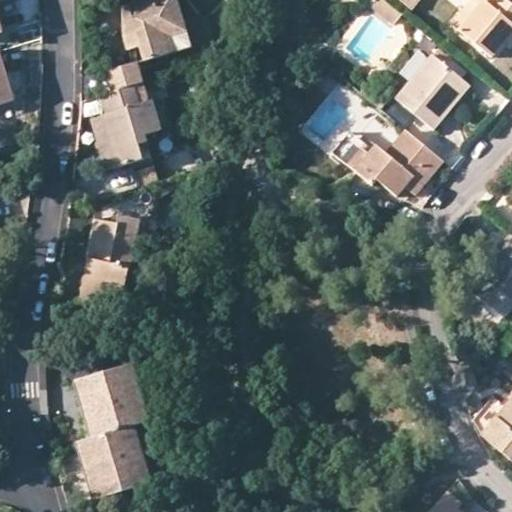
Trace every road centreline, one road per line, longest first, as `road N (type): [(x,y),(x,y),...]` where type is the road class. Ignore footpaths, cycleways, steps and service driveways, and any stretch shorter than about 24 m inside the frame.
road 1 (residential): [(35,474),(23,360),(55,143),(58,0)]
road 2 (residential): [(511,132),(443,212),(428,261),(457,428),(511,503)]
